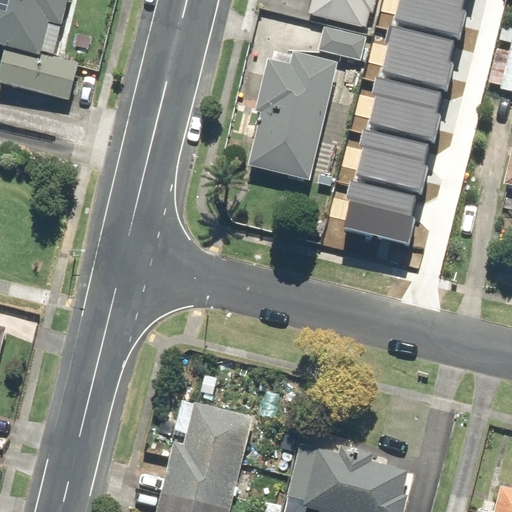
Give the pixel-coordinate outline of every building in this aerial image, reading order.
[(0,0),(0,56),(3,57),(0,69),(0,91),(69,106),(76,69),(36,61),(45,28),(58,31),(65,0),(0,0)] [(367,29),(373,0),(312,0),(308,17),(367,29)] [(399,0),(394,19),(460,36),(469,0),(399,0)] [(391,45),(384,75),(448,89),(454,62),(449,60),(453,43),(386,27),(382,43),(391,45)] [(323,31),(316,54),(359,65),(365,42),(323,31)] [(511,95),(511,42),(506,41),(494,91),(511,95)] [(259,111),(245,170),(303,184),(330,67),(290,58),(287,70),(262,65),(252,110),(259,111)] [(377,100),(370,130),(434,145),(440,117),(435,116),(439,98),(372,83),(368,98),(377,100)] [(368,150),(361,179),(425,194),(432,166),(426,165),(430,147),(363,132),(359,148),(368,150)] [(511,155),(504,154),(497,189),(511,191),(511,155)] [(355,199),(348,229),(412,243),(418,215),(413,214),(417,197),(350,181),(346,197),(355,199)] [(0,363),(9,329),(0,326),(0,363)] [(229,511),(253,422),(191,406),(179,452),(169,449),(152,511),(229,511)] [(398,511),(406,474),(367,465),(370,455),(336,447),(334,458),(292,449),(281,502),(301,506),(299,511),(398,511)] [(493,511),(511,511),(511,495),(498,492),(493,511)]
